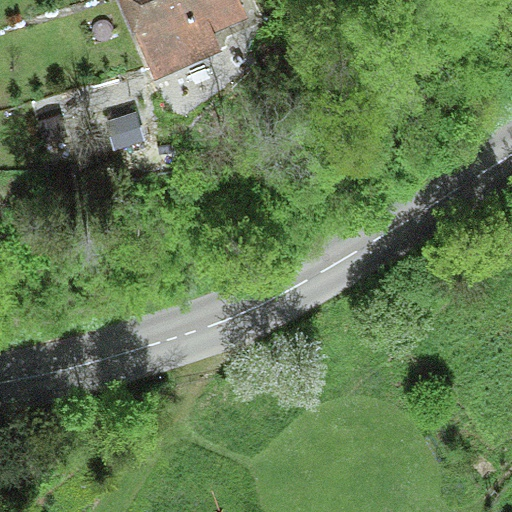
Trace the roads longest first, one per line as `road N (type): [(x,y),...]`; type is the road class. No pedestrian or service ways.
road 1 (tertiary): [(511,158),(296,287),(196,331),(0,383)]
road 2 (track): [(196,331),(158,438),(109,511)]
